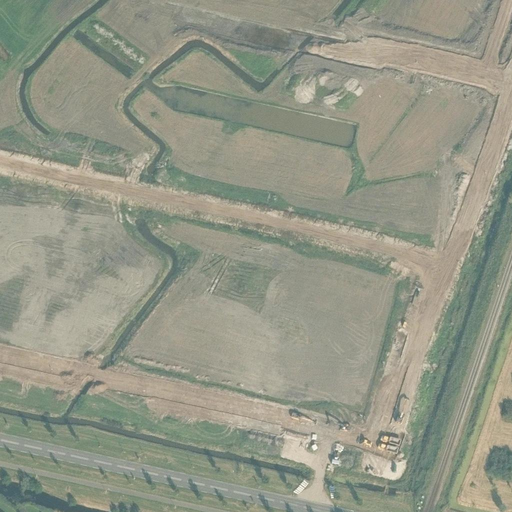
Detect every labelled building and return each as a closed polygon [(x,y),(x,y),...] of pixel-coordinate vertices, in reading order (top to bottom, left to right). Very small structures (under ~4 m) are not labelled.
[(6,184),(2,201),(12,203),(16,186),(6,184)] [(16,186),(12,203),(23,206),(27,188),(16,186)] [(27,188),(23,206),(34,208),(37,191),(27,188)] [(37,191),(34,208),(44,210),(48,193),(37,191)] [(48,193),(44,210),(55,213),(59,195),(48,193)] [(64,196),(61,214),(71,216),(75,199),(64,196)] [(75,199),(71,216),(82,219),(85,201),(75,199)] [(85,201),(82,219),(92,221),(96,203),(85,201)] [(96,203),(92,221),(103,223),(107,206),(96,203)] [(107,206),(103,223),(113,226),(117,208),(107,206)] [(117,208),(113,226),(124,228),(128,210),(117,208)] [(128,210),(124,228),(134,230),(138,213),(128,210)] [(209,228),(205,246),(216,248),(220,231),(209,228)] [(220,231),(216,248),(226,250),(230,233),(220,231)] [(230,233),(226,250),(237,253),(241,235),(230,233)] [(241,235),(237,253),(247,255),(251,237),(241,235)] [(251,237),(247,255),(258,257),(262,240),(251,237)] [(262,240),(258,257),(269,260),(272,242),(262,240)] [(272,242),(269,260),(279,262),(283,244),(272,242)] [(289,245),(285,263),(296,265),(299,248),(289,245)] [(299,248),(296,265),(306,268),(310,250),(299,248)] [(310,250),(306,268),(317,270),(321,252),(310,250)] [(321,252),(317,270),(327,272),(331,255),(321,252)] [(331,255),(327,272),(338,275),(342,257),(331,255)] [(342,257),(338,275),(348,277),(352,259),(342,257)] [(352,259),(348,277),(359,279),(363,262),(352,259)] [(395,269),(391,279),(409,285),(412,274),(395,269)] [(391,279),(388,289),(406,295),(409,285),(391,279)] [(388,289),(384,299),(402,305),(406,295),(388,289)] [(384,299),(381,310),(399,315),(402,305),(384,299)] [(381,310),(378,320),(395,326),(399,315),(381,310)] [(378,320),(374,330),(392,336),(395,326),(378,320)] [(374,330),(371,340),(388,346),(392,336),(374,330)] [(369,346),(365,356),(383,362),(386,352),(369,346)] [(365,356),(362,366),(380,372),(383,362),(365,356)] [(167,358),(162,380),(173,382),(178,360),(167,358)] [(178,360),(173,382),(184,385),(189,363),(178,360)] [(189,363),(184,385),(195,387),(199,365),(189,363)] [(199,365),(195,387),(205,389),(210,367),(199,365)] [(362,366),(359,377),(376,383),(380,372),(362,366)] [(210,367),(205,389),(216,392),(220,369),(210,367)] [(220,369),(216,392),(226,394),(231,372),(220,369)] [(231,372),(226,394),(237,396),(242,374),(231,372)] [(247,375),(242,397),(253,400),(258,378),(247,375)] [(359,377),(355,387),(373,393),(376,383),(359,377)] [(258,378),(253,400),(264,402),(268,380),(258,378)] [(268,380),(264,402),(274,404),(279,382),(268,380)] [(279,382),(274,404),(285,407),(290,385),(279,382)] [(290,385),(285,407),(295,409),(300,387),(290,385)] [(300,387),(295,409),(306,411),(311,389),(300,387)] [(355,387),(352,397),(369,403),(373,393),(355,387)] [(311,389),(306,411),(317,414),(322,392),(311,389)] [(352,397),(348,407),(366,413),(369,403),(352,397)] [(348,407),(345,418),(362,424),(366,413),(348,407)]
